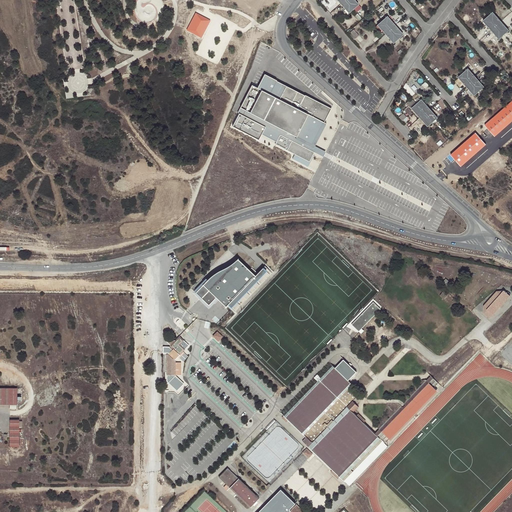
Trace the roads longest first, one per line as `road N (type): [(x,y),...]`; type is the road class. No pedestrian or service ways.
road 1 (unclassified): [(154,251),(240,217),(306,204),(449,241)]
road 2 (unclassified): [(297,0),(280,27),(287,50),(469,214)]
road 3 (unclassified): [(154,251),(152,511)]
road 4 (unclassified): [(0,266),(100,266),(154,251)]
road 5 (track): [(152,491),(0,490)]
